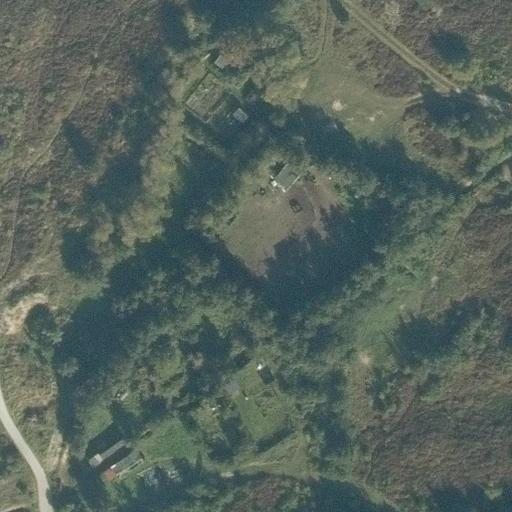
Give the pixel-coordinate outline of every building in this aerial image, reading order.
[(221,55),(215,63),(223,69),(229,61),(221,55)] [(380,191),(373,204),(392,215),(400,203),(380,191)] [(165,327),(162,335),(166,337),(175,341),(179,333),(165,327)] [(233,382),(225,386),(229,393),(237,389),(233,382)] [(95,456),(89,461),(94,466),(99,462),(95,456)]
